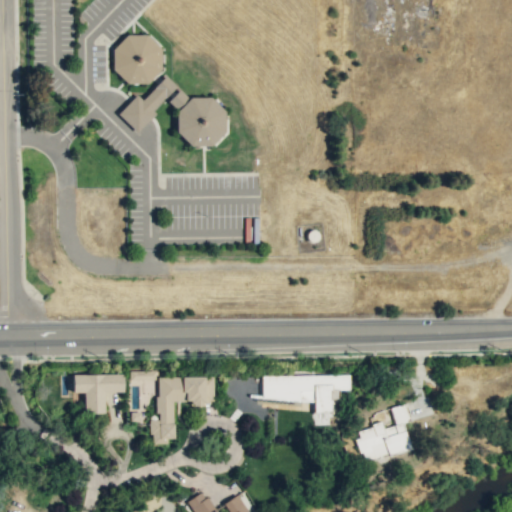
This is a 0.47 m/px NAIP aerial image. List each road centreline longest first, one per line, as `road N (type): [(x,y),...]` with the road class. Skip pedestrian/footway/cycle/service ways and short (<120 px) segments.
road 1 (tertiary): [(0,339),(511,330)]
road 2 (residential): [(10,339),(6,0)]
road 3 (residential): [(90,480),(120,479),(181,458),(208,425),(232,434),(227,462),(181,458)]
road 4 (residential): [(14,392),(41,432),(79,453),(90,480)]
